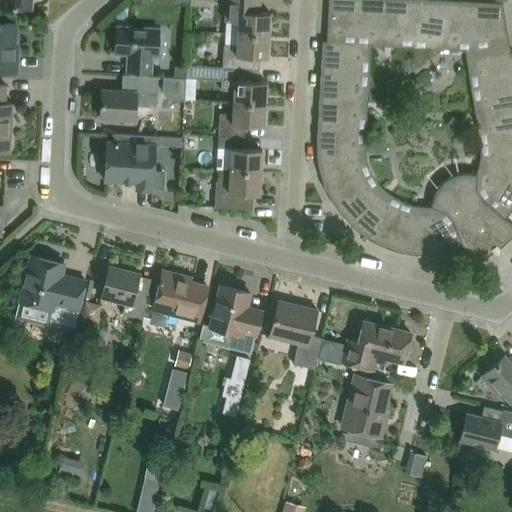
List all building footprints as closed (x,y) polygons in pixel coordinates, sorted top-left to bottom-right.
[(238,21),(238,33),(268,35),(270,13),(259,12),(260,0),(225,0),(225,20),(238,21)] [(417,255),(427,255),(435,255),(443,254),(450,252),(453,252),(451,243),(460,240),(470,264),(483,258),(490,254),(502,245),(511,236),(511,224),(498,212),(503,204),(511,210),(511,208),(511,51),(510,52),(502,3),(444,0),(328,0),(326,33),(328,33),(328,41),(322,41),(316,140),(316,146),(316,151),(317,156),(318,164),(318,166),(319,171),(321,176),(323,184),(324,187),(327,193),(330,199),(333,203),(336,208),(339,212),(344,218),(347,222),(350,225),(352,227),(357,230),(363,235),(368,238),(372,241),(377,243),(381,245),(388,248),(393,250),(398,251),(404,253),(409,254),(417,255)] [(0,70),(14,71),(16,44),(13,43),(14,23),(0,22),(0,70)] [(130,59),(127,58),(126,70),(151,72),(152,55),(157,56),(158,28),(116,26),(115,53),(130,54),(130,59)] [(267,57),(268,35),(238,33),(224,32),(222,66),(259,68),(259,57),(267,57)] [(199,60),(199,56),(196,52),(191,52),(188,55),(188,60),(191,63),(195,63),(199,60)] [(186,77),(187,67),(187,66),(187,65),(174,64),(173,76),(185,77),(186,77)] [(234,101),(264,103),(266,81),(258,81),(259,68),(222,66),(187,64),(187,65),(187,66),(186,77),(222,79),(221,89),(235,89),(234,101)] [(102,89),(100,118),(120,119),(135,120),(136,104),(156,105),(158,80),(158,76),(122,74),(121,90),(102,89)] [(169,98),(184,99),(185,77),(173,76),(163,75),(161,91),(169,98)] [(0,152),(10,153),(13,103),(5,102),(6,84),(0,84),(0,152)] [(218,135),(244,136),(245,125),(263,126),(264,103),(234,101),(233,113),(220,112),(218,135)] [(112,141),(107,140),(104,181),(136,182),(135,189),(152,190),(154,144),(161,145),(161,136),(112,133),(112,141)] [(231,171),(260,172),(262,150),(243,149),(244,136),(218,135),(217,148),(232,149),(231,171)] [(214,207),(252,209),(253,194),(259,194),(260,172),(231,171),(230,183),(216,182),(214,207)] [(64,263),(31,254),(15,318),(49,327),(50,321),(73,327),(85,280),(61,274),(64,263)] [(142,318),(148,292),(135,289),(139,273),(108,266),(101,296),(124,301),(121,313),(142,318)] [(200,318),(207,287),(178,279),(179,275),(162,271),(153,307),(200,318)] [(261,311),(258,320),(243,316),(246,306),(250,293),(220,285),(215,304),(209,325),(202,323),(198,338),(227,346),(250,353),(259,320),(261,311)] [(89,300),(83,299),(80,316),(96,319),(100,303),(89,300)] [(277,303),(272,322),(269,335),(298,342),(293,363),(314,368),(315,367),(322,338),(310,335),(317,309),(303,306),(302,309),(277,303)] [(348,340),(342,363),(372,370),(375,355),(403,362),(410,332),(363,321),(357,342),(348,340)] [(178,349),(174,364),(176,364),(187,367),(191,352),(178,349)] [(235,355),(229,379),(243,382),(249,358),(235,355)] [(511,364),(504,356),(481,375),(500,396),(503,393),(510,401),(511,400),(511,401),(511,364)] [(122,369),(126,366),(126,362),(123,358),(118,358),(115,361),(114,365),(117,369),(122,369)] [(172,368),(162,405),(178,409),(188,372),(172,368)] [(87,402),(100,383),(80,370),(68,389),(69,390),(65,405),(83,410),(85,401),(87,402)] [(341,426),(348,428),(345,439),(370,445),(373,434),(380,436),(386,412),(383,411),(390,383),(354,374),(341,426)] [(466,413),(459,440),(494,449),(494,446),(511,450),(511,443),(511,411),(503,409),(500,421),(466,413)] [(301,473),(309,471),(311,462),(305,456),(297,458),(294,467),(301,473)] [(146,477),(136,511),(153,511),(161,481),(146,477)]
